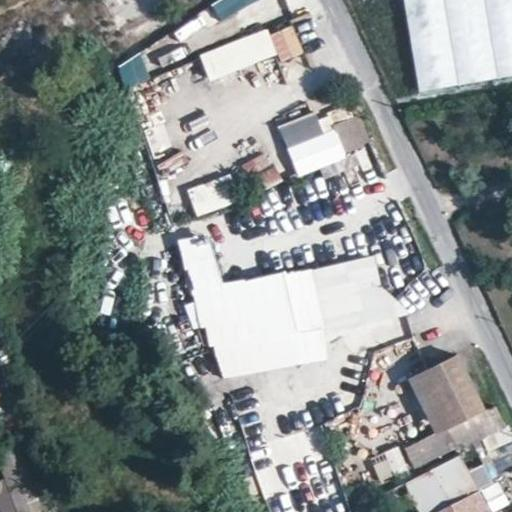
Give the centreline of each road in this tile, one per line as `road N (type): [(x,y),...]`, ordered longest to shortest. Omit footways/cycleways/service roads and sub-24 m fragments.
road 1 (unclassified): [(511,401),(326,0)]
road 2 (unknown): [(262,397),(380,329),(471,313),(414,344),(387,373),(361,431)]
road 3 (unknown): [(351,53),(172,124)]
